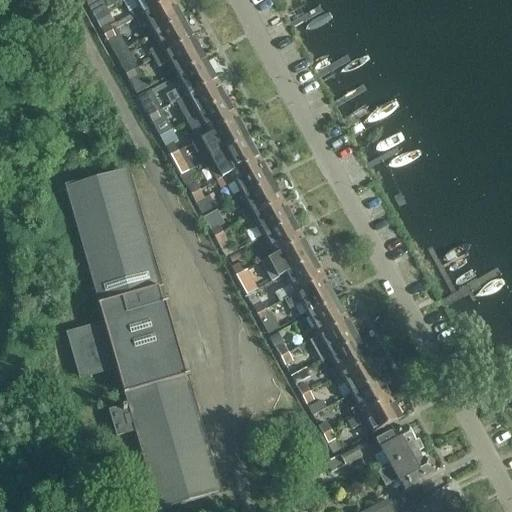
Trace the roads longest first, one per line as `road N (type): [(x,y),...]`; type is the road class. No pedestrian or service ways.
road 1 (residential): [(505,511),(220,0)]
road 2 (unclassified): [(252,511),(232,428),(224,303),(158,172),(54,0)]
